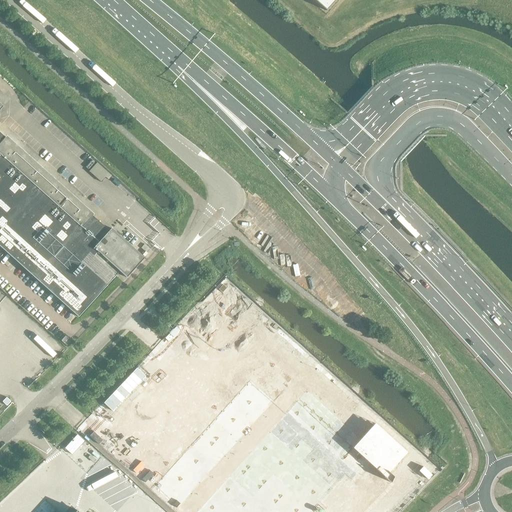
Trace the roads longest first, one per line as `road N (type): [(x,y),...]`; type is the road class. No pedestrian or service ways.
road 1 (trunk): [(181,61),(408,322),(496,466)]
road 2 (unclassified): [(226,191),(16,0)]
road 3 (trunk): [(323,187),(511,384)]
road 4 (unclassified): [(0,441),(177,261)]
road 5 (unknown): [(177,261),(164,239),(0,90)]
road 6 (trunk): [(333,159),(149,0)]
road 7 (primary): [(399,224),(377,170),(422,119),(462,125),(511,175)]
road 8 (primary): [(511,128),(471,89),(427,82),(396,94),(333,159)]
road 9 (trunk): [(181,61),(323,187)]
road 10 (trunk): [(511,343),(399,224)]
